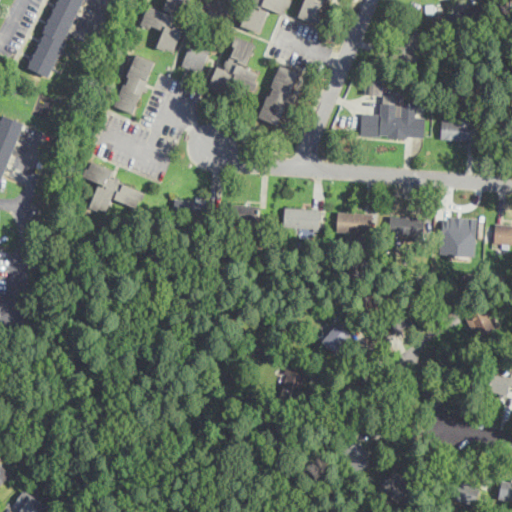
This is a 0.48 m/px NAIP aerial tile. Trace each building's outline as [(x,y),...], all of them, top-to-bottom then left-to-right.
[(23,65),(53,0),(77,0),(43,74),(23,65)] [(190,0),(167,0),(163,9),(150,4),(142,22),(152,27),(154,24),(164,29),(157,45),(166,50),(168,47),(175,50),(185,29),(179,26),(190,0)] [(260,31),(270,8),(286,15),(292,0),(251,0),(242,23),(260,31)] [(302,0),(296,15),(315,23),(324,0),(302,0)] [(391,53),(411,63),(426,35),(405,24),(391,53)] [(206,83),(225,92),(230,82),(250,91),(258,73),(246,68),(258,42),(240,34),(227,64),(217,59),(206,83)] [(210,48),(191,40),(181,64),(200,72),(210,48)] [(156,60),(135,52),(115,105),(135,113),(156,60)] [(258,116),(278,125),(301,72),(280,63),(258,116)] [(364,93),(381,94),(382,78),(365,76),(364,93)] [(417,104),(395,103),(396,94),(383,93),(381,113),(361,112),(360,135),(415,136),(417,104)] [(0,185),(24,120),(1,112),(0,114),(0,185)] [(440,137),(476,139),(477,120),(469,120),(470,113),(460,112),(459,120),(442,118),(440,137)] [(504,144),(511,143),(511,126),(503,127),(504,144)] [(111,177),(114,167),(90,159),(83,177),(98,182),(90,204),(108,211),(113,198),(138,207),(145,189),(111,177)] [(208,200),(175,197),(173,215),(206,218),(208,200)] [(260,203),(233,201),(231,219),(259,221),(260,203)] [(320,209),(285,206),(284,226),(302,226),(302,237),(314,237),(314,230),(319,230),(320,209)] [(336,230),(371,232),(372,212),(338,210),(336,230)] [(424,235),(425,216),(391,213),(389,232),(424,235)] [(476,217),(474,255),(439,253),(442,218),(450,218),(450,215),(476,217)] [(511,222),(495,222),(494,242),(511,242),(511,222)] [(465,315),(478,338),(496,327),(483,305),(465,315)] [(412,323),(398,331),(407,349),(398,355),(387,335),(394,332),(390,323),(407,313),(412,323)] [(352,332),(339,320),(322,340),(335,351),(352,332)] [(305,372),(286,367),(279,396),(298,400),(305,372)] [(510,374),(491,370),(487,390),(506,394),(510,374)] [(343,447),(353,470),(371,462),(362,440),(343,447)] [(0,484),(11,473),(0,462),(0,484)] [(380,486),(400,503),(415,484),(395,468),(380,486)] [(451,496),(475,502),(479,482),(456,477),(451,496)] [(511,480),(502,478),(498,498),(511,501),(511,480)] [(12,504),(23,511),(44,511),(49,505),(24,487),(12,504)]
